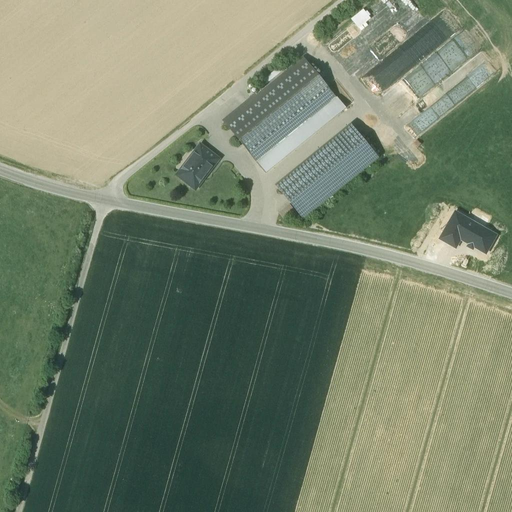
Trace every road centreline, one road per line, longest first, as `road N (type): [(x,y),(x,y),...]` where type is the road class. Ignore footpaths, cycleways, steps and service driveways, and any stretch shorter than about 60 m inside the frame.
road 1 (tertiary): [(511,292),(384,255),(95,199),(0,170)]
road 2 (track): [(103,200),(17,511)]
road 3 (track): [(95,199),(344,0)]
road 4 (track): [(38,435),(301,511)]
